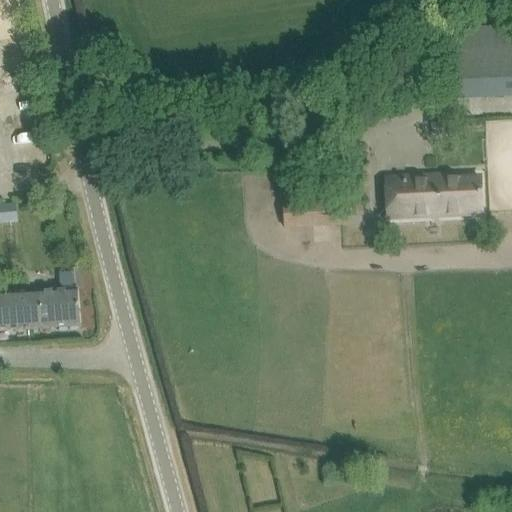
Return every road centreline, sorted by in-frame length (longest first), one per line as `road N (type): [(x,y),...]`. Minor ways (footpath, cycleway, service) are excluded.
road 1 (tertiary): [(135,358),(52,0)]
road 2 (tertiary): [(177,511),(135,358)]
road 3 (residential): [(135,358),(0,358)]
